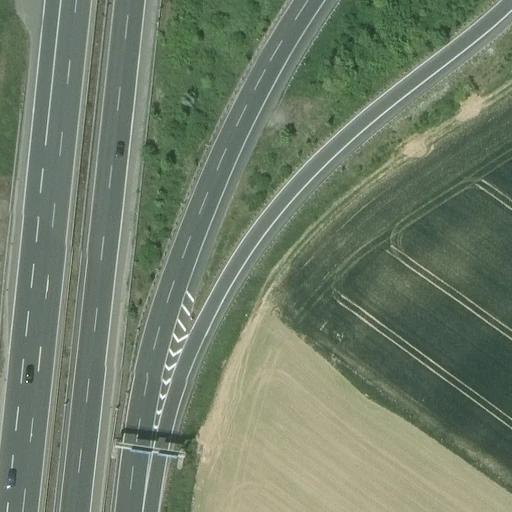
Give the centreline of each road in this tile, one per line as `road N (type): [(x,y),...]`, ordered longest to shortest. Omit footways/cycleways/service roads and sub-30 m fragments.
road 1 (motorway): [(142,511),(195,332),(273,211),(380,108),(511,2)]
road 2 (motorway): [(134,511),(160,337),(183,261),(239,125),(311,0)]
road 3 (motorway): [(73,511),(129,0)]
road 4 (motorway): [(49,199),(20,511)]
road 5 (motorway): [(54,0),(40,131),(49,199)]
road 6 (motorway): [(72,0),(49,199)]
